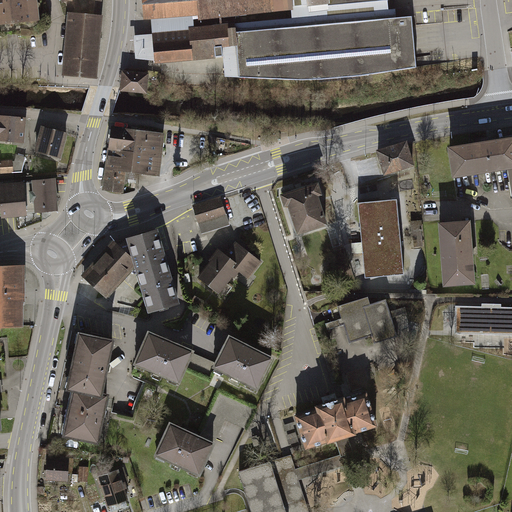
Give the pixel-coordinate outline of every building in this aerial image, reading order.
[(0,0),(0,28),(41,23),(38,2),(31,3),(31,0),(0,0)] [(103,0),(62,0),(65,6),(68,5),(72,16),(66,78),(96,80),(102,17),(103,0)] [(321,72),(418,64),(414,10),(399,11),(396,5),(391,6),(390,0),(143,0),(145,14),(152,14),(153,30),(135,32),(137,59),(177,55),(172,58),(211,54),(209,56),(224,54),(227,81),(319,73),(321,72)] [(147,76),(124,73),(122,91),(145,93),(147,76)] [(0,139),(24,142),(26,120),(0,116),(0,139)] [(37,153),(59,159),(66,134),(44,128),(37,153)] [(107,168),(124,170),(132,171),(138,131),(113,128),(107,168)] [(156,174),(161,134),(138,131),(132,171),(156,174)] [(511,131),(447,142),(452,173),(505,165),(511,199),(511,198),(511,131)] [(408,144),(376,152),(383,176),(414,168),(408,144)] [(26,157),(17,155),(15,162),(13,163),(13,161),(0,161),(0,180),(14,180),(14,172),(22,172),(26,157)] [(121,190),(124,170),(107,168),(104,188),(121,190)] [(311,178),(279,189),(293,231),(324,220),(311,178)] [(58,211),(55,180),(33,182),(35,213),(58,211)] [(0,204),(2,219),(29,216),(25,182),(0,184),(0,204)] [(201,232),(229,224),(222,198),(193,207),(201,232)] [(397,198),(357,202),(364,276),(403,272),(397,198)] [(467,215),(435,218),(441,281),(473,278),(467,215)] [(150,311),(177,303),(156,231),(129,239),(150,311)] [(195,274),(216,292),(236,268),(246,276),(260,260),(234,239),(224,252),(214,244),(202,258),(206,261),(195,274)] [(84,276),(105,295),(135,263),(130,247),(123,249),(114,243),(84,276)] [(0,327),(20,328),(20,271),(0,271),(0,327)] [(397,336),(383,297),(363,304),(360,297),(332,306),(345,343),(366,336),(369,345),(397,336)] [(397,314),(408,311),(406,304),(395,307),(397,314)] [(511,332),(511,305),(455,305),(455,332),(511,332)] [(115,335),(80,327),(67,384),(73,386),(102,392),(103,388),(115,335)] [(177,382),(192,348),(147,328),(132,362),(177,382)] [(254,388),(271,354),(227,332),(210,365),(254,388)] [(469,336),(470,349),(498,347),(497,334),(469,336)] [(63,433),(99,441),(110,390),(103,388),(102,392),(73,386),(63,433)] [(363,386),(292,410),(304,446),(345,433),(375,422),(363,386)] [(205,418),(223,426),(226,419),(243,427),(254,405),(219,389),(205,418)] [(197,474),(213,439),(167,419),(152,454),(197,474)] [(309,511),(299,479),(354,462),(345,433),(334,437),(339,453),(295,467),(291,453),(269,460),(285,511),(309,511)] [(43,478),(66,480),(68,453),(58,452),(58,455),(45,454),(43,478)] [(269,458),(236,468),(248,506),(249,511),(285,511),(269,460),(269,458)] [(105,504),(125,498),(115,467),(95,473),(105,504)]
